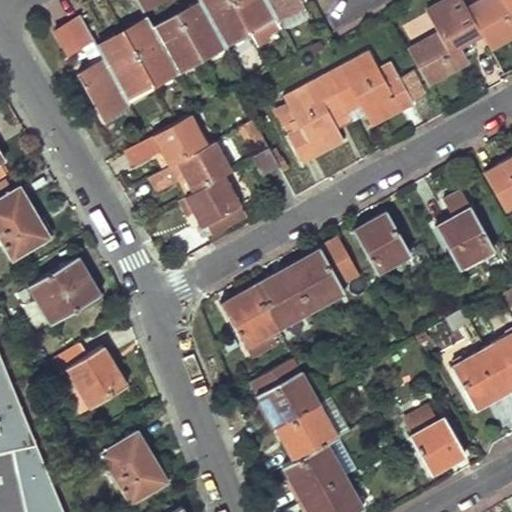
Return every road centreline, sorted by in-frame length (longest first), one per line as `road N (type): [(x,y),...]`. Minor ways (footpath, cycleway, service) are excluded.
road 1 (residential): [(155,299),(511,101)]
road 2 (residential): [(0,28),(155,299)]
road 3 (residential): [(155,299),(237,511)]
